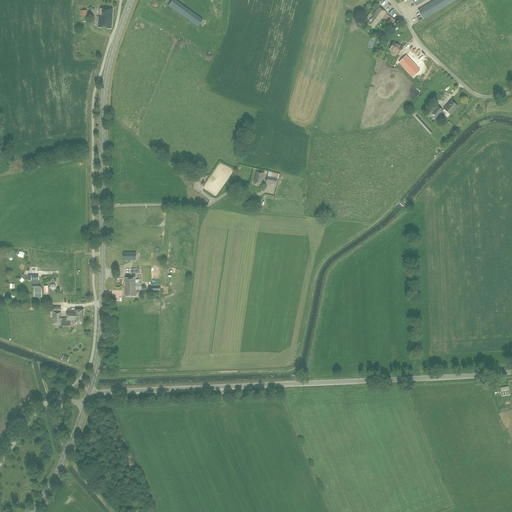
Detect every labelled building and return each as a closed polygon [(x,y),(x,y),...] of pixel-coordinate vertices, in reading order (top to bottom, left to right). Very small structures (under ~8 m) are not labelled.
[(434,0),(418,10),(424,19),(456,0),(434,0)] [(111,29),(113,9),(100,7),(98,27),(103,28),(103,25),(107,25),(106,28),(111,29)] [(395,20),(386,13),(386,12),(379,7),(371,18),(367,23),(374,28),(378,23),(382,18),(391,25),(395,20)] [(399,54),(403,47),(394,42),(390,49),(399,54)] [(406,56),(399,63),(412,77),(420,70),(406,56)] [(450,115),(457,106),(451,101),(444,109),(450,115)] [(438,107),(435,104),(427,113),(431,116),(432,114),(437,118),(443,111),(438,106),(438,107)] [(263,173),(264,170),(258,169),(257,172),(254,183),(261,184),(263,173)] [(276,185),(277,178),(267,176),(266,182),(276,185)] [(123,260),(151,260),(151,252),(123,252),(123,260)] [(31,275),(28,275),(28,280),(31,280),(31,285),(38,284),(38,275),(31,275)] [(135,296),(135,278),(125,278),(125,296),(135,296)] [(83,322),(83,310),(75,310),(75,311),(67,311),(67,319),(61,319),(61,324),(61,327),(70,327),(70,321),(75,321),(75,322),(83,322)]
